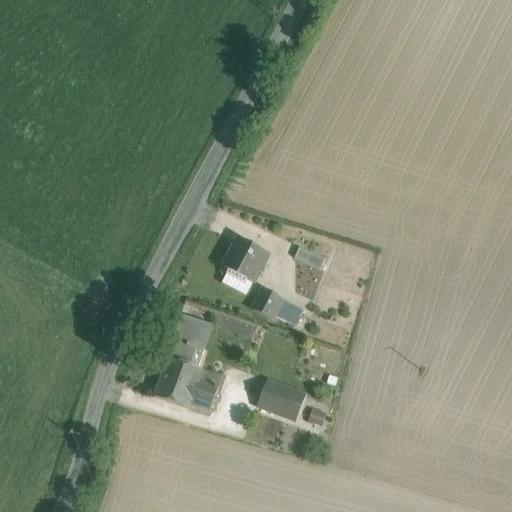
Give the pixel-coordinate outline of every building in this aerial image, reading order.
[(268,256),(238,240),(222,270),(252,285),(268,256)] [(324,261),(299,249),(294,260),(319,271),(324,261)] [(282,301),(263,290),(252,312),(271,322),(274,317),(282,301)] [(282,301),(274,317),(284,322),(292,306),(282,301)] [(303,311),(292,306),(284,322),(295,327),(303,311)] [(208,330),(178,319),(169,344),(167,343),(160,361),(165,363),(152,399),(187,412),(189,405),(208,412),(216,388),(194,380),(197,371),(183,365),(190,346),(200,350),(208,330)] [(220,379),(197,371),(194,380),(216,388),(220,379)] [(305,396),(268,383),(259,410),(295,423),(305,396)]
